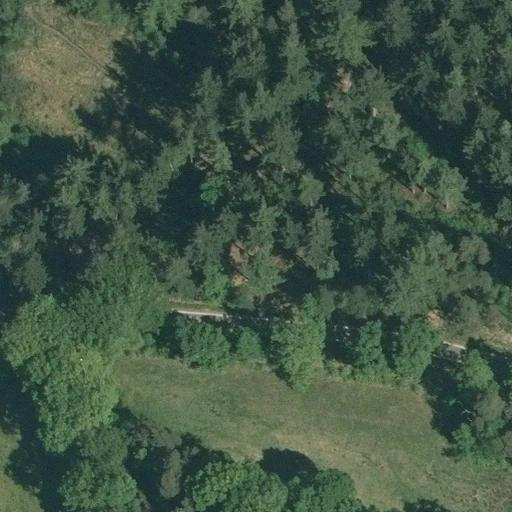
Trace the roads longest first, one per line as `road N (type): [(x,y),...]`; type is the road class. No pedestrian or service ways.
road 1 (unclassified): [(0,320),(113,315),(285,326),(511,367)]
road 2 (track): [(171,511),(98,435),(58,317)]
